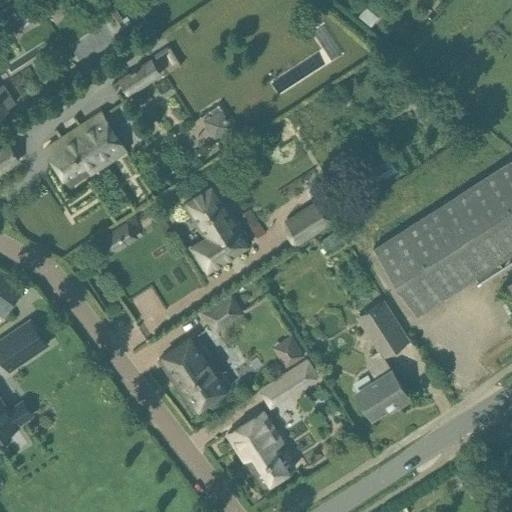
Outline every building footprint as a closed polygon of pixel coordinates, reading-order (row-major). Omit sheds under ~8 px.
[(53,14),(74,0),(46,0),(45,1),(53,14)] [(371,27),(383,12),(371,2),(359,17),(371,27)] [(136,48),(133,44),(121,51),(124,56),(136,48)] [(151,57),(118,78),(129,96),(163,74),(151,57)] [(421,77),(419,78),(403,88),(417,112),(432,103),(430,99),(433,97),(421,77)] [(0,112),(16,103),(3,84),(0,85),(0,112)] [(222,107),(204,119),(216,137),(220,134),(222,138),(236,129),(234,126),(222,107)] [(127,149),(102,111),(46,148),(70,185),(127,149)] [(0,172),(20,160),(9,143),(0,148),(0,172)] [(443,202),(486,269),(511,252),(511,157),(443,202)] [(184,204),(205,238),(193,245),(208,269),(252,241),(216,184),(184,204)] [(295,243),(336,216),(323,197),(286,221),(287,228),(295,243)] [(374,246),(417,313),(486,269),(443,202),(374,246)] [(111,253),(125,244),(138,235),(129,221),(116,230),(102,239),(111,253)] [(0,271),(0,291),(15,302),(25,288),(0,271)] [(232,291),(202,311),(215,332),(246,312),(232,291)] [(358,391),(363,398),(373,415),(395,402),(397,405),(410,397),(392,369),(385,356),(411,339),(385,297),(357,315),(379,350),(369,356),(367,363),(377,379),(358,391)] [(48,343),(32,319),(0,340),(0,354),(10,369),(48,343)] [(296,333),(275,342),(286,366),(307,356),(296,333)] [(195,411),(231,386),(195,334),(159,359),(195,411)] [(309,357),(260,389),(272,407),(321,375),(309,357)] [(0,396),(0,436),(18,424),(32,414),(23,401),(9,410),(0,396)] [(261,411),(228,432),(246,460),(248,459),(265,485),(296,466),(261,411)]
